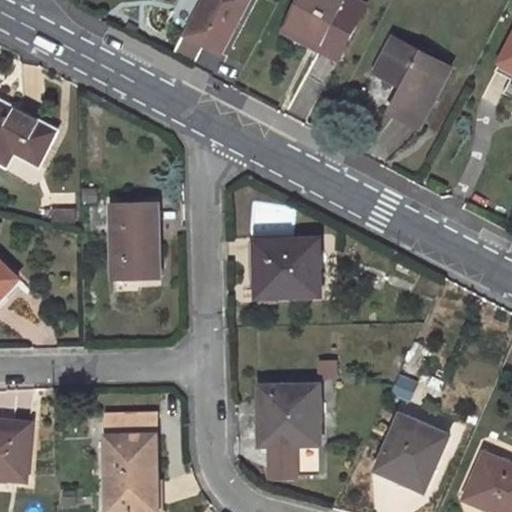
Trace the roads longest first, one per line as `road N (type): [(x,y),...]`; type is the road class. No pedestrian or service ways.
road 1 (residential): [(265,511),(231,492),(211,456),(206,166),(226,127)]
road 2 (unclassified): [(511,274),(226,127)]
road 3 (unclassified): [(226,127),(51,37)]
